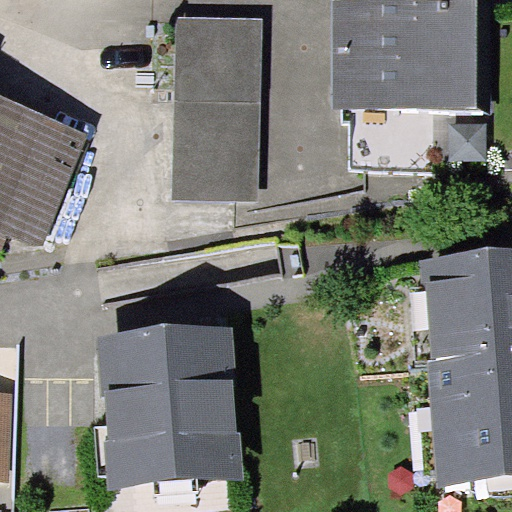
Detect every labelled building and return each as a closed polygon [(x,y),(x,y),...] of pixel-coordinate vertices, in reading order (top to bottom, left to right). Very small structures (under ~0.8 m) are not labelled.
[(336,4),(336,114),(476,114),(477,5),(431,4),(336,4)] [(179,21),(175,202),(260,204),(264,23),(179,21)] [(0,235),(44,249),(89,138),(0,99),(0,235)] [(426,291),(440,493),(511,488),(511,258),(420,265),(422,292),(426,291)] [(186,337),(98,344),(110,497),(244,486),(232,334),(186,337)] [(0,485),(11,486),(13,397),(0,396),(0,485)]
